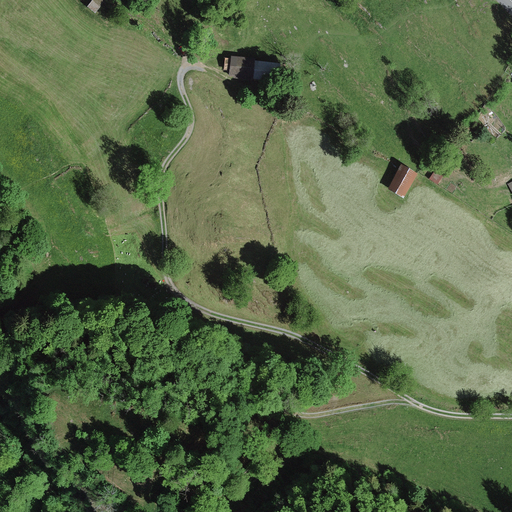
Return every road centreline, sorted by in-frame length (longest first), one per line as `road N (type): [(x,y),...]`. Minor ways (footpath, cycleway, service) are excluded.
road 1 (track): [(411,401),(300,333),(180,293),(168,274),(161,173),(189,129),(180,81),(186,61)]
road 2 (track): [(411,401),(273,408),(286,439),(279,462)]
